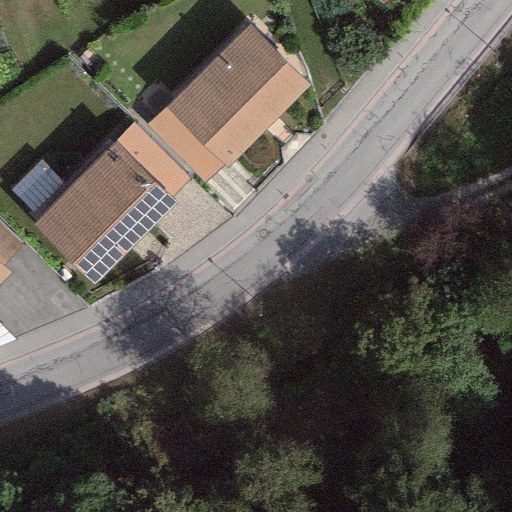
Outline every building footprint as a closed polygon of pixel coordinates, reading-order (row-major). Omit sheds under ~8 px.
[(247,25),(163,108),(220,165),(224,169),(308,85),(247,25)] [(220,165),(163,108),(146,126),(203,183),(220,165)] [(131,124),(112,143),(169,199),(188,180),(131,124)] [(112,143),(31,225),(93,288),(175,204),(169,199),(112,143)] [(21,244),(0,223),(0,263),(1,264),(21,244)] [(0,263),(0,282),(10,273),(1,264),(0,263)]
